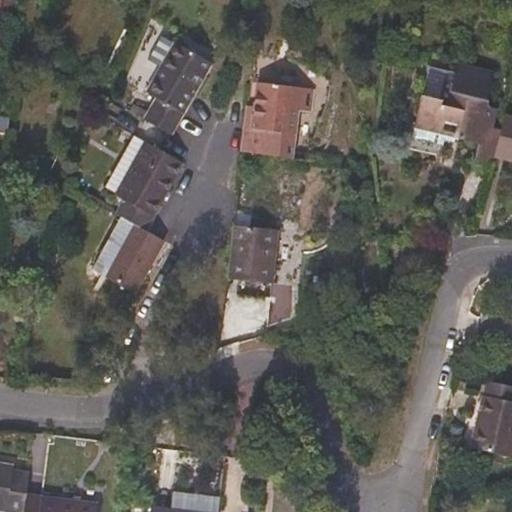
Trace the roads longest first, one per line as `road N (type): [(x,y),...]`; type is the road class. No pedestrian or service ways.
road 1 (residential): [(356,511),(324,412),(297,374),(253,371),(110,409)]
road 2 (residential): [(110,409),(202,281),(208,133)]
road 3 (residential): [(511,255),(457,271),(413,511)]
